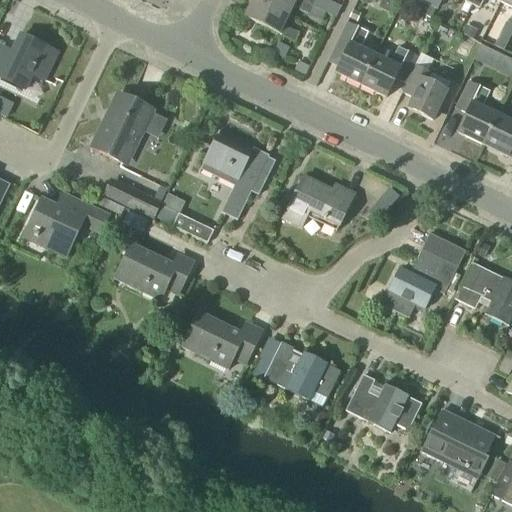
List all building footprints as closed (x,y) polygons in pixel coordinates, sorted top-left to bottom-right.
[(291,0),(251,0),(251,2),(286,19),(292,8),(307,16),(311,9),(291,0)] [(291,0),(311,9),(315,0),(291,0)] [(339,10),(342,0),(315,0),(315,2),(339,10)] [(431,20),(435,11),(413,0),(412,0),(408,10),(431,20)] [(413,0),(435,11),(439,0),(413,0)] [(471,7),(474,0),(466,0),(460,12),(467,16),(471,7)] [(487,0),(499,5),(501,0),(474,0),(471,7),(478,10),(482,0),(487,0)] [(511,0),(501,0),(499,5),(511,11),(511,14),(507,24),(503,33),(511,36),(511,35),(511,0)] [(251,2),(242,19),(254,25),(249,35),(255,38),(260,28),(278,37),(278,35),(294,43),(298,35),(282,27),(286,19),(251,2)] [(360,89),(374,59),(358,52),(367,35),(346,25),(333,51),(344,56),(334,76),(360,89)] [(465,26),(462,35),(474,41),(478,32),(465,26)] [(43,82),(56,54),(20,37),(11,55),(0,49),(0,80),(23,91),(31,76),(43,82)] [(487,69),(494,55),(481,48),(474,63),(487,69)] [(405,88),(414,69),(418,60),(397,50),(388,67),(374,59),(360,89),(385,101),(394,83),(405,88)] [(305,78),(309,68),(298,63),(294,72),(305,78)] [(405,88),(401,96),(413,101),(407,112),(431,123),(435,116),(446,94),(444,94),(448,85),(431,76),(430,77),(426,75),(414,69),(405,88)] [(481,148),(495,119),(480,111),(488,95),(468,85),(455,111),(466,116),(456,135),(481,148)] [(135,146),(151,113),(121,98),(109,123),(104,120),(89,150),(120,165),(131,144),(135,146)] [(495,119),(481,148),(508,161),(511,151),(511,122),(510,126),(495,119)] [(250,154),(216,137),(200,170),(233,187),(220,215),(237,223),(251,194),(258,198),(274,164),(267,160),(269,158),(252,150),(250,154)] [(331,193),(302,179),(282,220),(300,230),(305,219),(314,223),(323,220),(338,228),(354,197),(334,187),(331,193)] [(153,201),(110,181),(102,198),(153,222),(161,205),(167,192),(159,188),(153,201)] [(0,208),(10,188),(0,183),(0,208)] [(107,218),(69,201),(63,213),(40,203),(22,241),(64,260),(79,227),(99,237),(107,218)] [(378,203),(368,215),(377,223),(388,211),(378,203)] [(142,236),(148,222),(127,212),(120,225),(142,236)] [(207,246),(213,233),(177,217),(172,229),(207,246)] [(442,297),(464,254),(428,236),(408,276),(398,271),(380,307),(406,320),(413,307),(422,312),(432,292),(442,297)] [(481,244),(474,257),(483,261),(490,248),(481,244)] [(175,268),(128,246),(112,281),(160,303),(165,292),(178,298),(191,270),(178,263),(175,268)] [(511,319),(511,286),(471,266),(453,302),(462,306),(474,312),(480,300),(489,305),(484,316),(507,328),(511,320),(511,319)] [(243,337),(196,314),(180,348),(227,371),(232,360),(245,367),(259,338),(245,332),(243,337)] [(262,365),(255,378),(262,381),(307,403),(312,394),(325,401),(338,374),(302,356),(296,368),(286,363),(292,351),(280,345),(269,368),(262,365)] [(511,357),(507,355),(498,372),(508,378),(511,369),(511,357)] [(377,401),(367,396),(373,383),(361,378),(344,413),(388,435),(392,426),(406,433),(419,406),(383,389),(377,401)] [(477,482),(487,461),(484,459),(495,438),(441,412),(420,455),(477,482)] [(511,478),(507,488),(498,484),(491,499),(500,503),(511,509),(511,478)]
